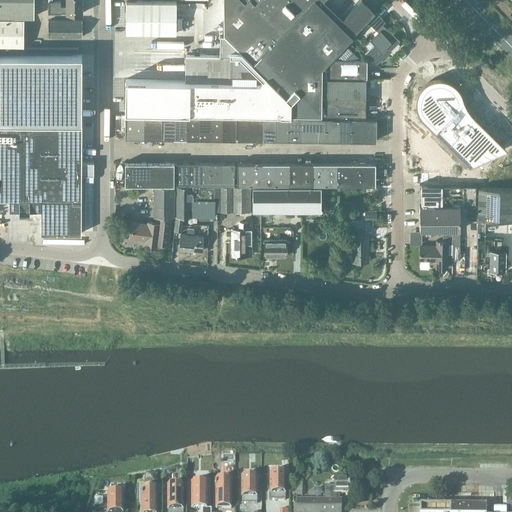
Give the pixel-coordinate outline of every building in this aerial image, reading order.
[(33,0),(0,0),(0,15),(17,16),(17,18),(0,18),(0,46),(21,47),(22,19),(21,18),(21,16),(34,16),(33,0)] [(66,12),(82,12),(82,0),(66,0),(66,6),(60,6),(60,1),(48,1),(48,12),(60,12),(66,12)] [(251,0),(245,0),(233,12),(223,2),(223,34),(235,45),(235,51),(223,50),(223,54),(219,54),(219,55),(185,54),(185,80),(125,79),(124,111),(189,112),(232,112),(280,113),(280,114),(291,114),(291,113),(321,113),(321,67),(331,58),(347,40),(352,35),(375,11),(362,0),(359,0),(342,17),(323,0),(256,0),(254,2),(251,0)] [(132,0),(131,33),(182,33),(183,16),(199,16),(199,12),(208,12),(208,1),(132,0)] [(222,0),(223,2),(233,12),(245,0),(251,0),(254,2),(256,0),(222,0)] [(376,30),(385,21),(376,13),(368,21),(376,30)] [(369,49),(365,53),(376,65),(390,51),(399,41),(390,32),(382,24),(376,30),(372,33),(375,35),(371,40),(375,44),(369,49)] [(219,44),(222,32),(216,30),(213,43),(219,44)] [(210,51),(211,45),(184,40),(183,46),(210,51)] [(347,40),(331,58),(332,59),(362,60),(359,57),(347,46),(350,43),(347,40)] [(82,55),(0,54),(0,198),(8,199),(8,209),(18,209),(18,212),(29,212),(29,209),(40,210),(40,233),(81,233),(81,122),(82,55)] [(366,76),(366,60),(362,60),(332,59),(325,66),(325,75),(366,76)] [(326,77),(326,95),(365,96),(365,87),(366,78),(326,77)] [(415,101),(415,102),(415,103),(415,104),(415,105),(415,106),(415,107),(416,108),(416,109),(416,110),(417,111),(417,112),(418,112),(418,113),(418,114),(419,115),(420,116),(420,117),(421,118),(422,118),(422,119),(429,126),(466,162),(493,135),(474,116),(461,103),(463,101),(463,100),(463,99),(463,98),(462,97),(462,96),(462,95),(462,94),(461,93),(461,92),(460,91),(460,90),(459,89),(458,88),(458,87),(457,87),(457,86),(456,85),(455,84),(454,83),(453,82),(452,82),(452,81),(451,81),(450,81),(449,80),(448,80),(448,79),(447,79),(446,79),(445,79),(444,78),(443,78),(442,78),(441,78),(440,78),(439,78),(438,78),(437,78),(436,78),(435,78),(434,78),(433,79),(432,79),(431,79),(430,80),(429,80),(428,80),(427,81),(426,82),(425,82),(424,83),(423,84),(422,84),(422,85),(421,86),(420,87),(420,88),(419,88),(419,89),(418,90),(418,91),(417,91),(417,92),(417,93),(416,94),(416,95),(416,96),(415,97),(415,98),(415,99),(415,100),(415,101)] [(365,96),(326,95),(325,113),(365,114),(365,96)] [(143,137),(144,115),(125,115),(125,137),(143,137)] [(162,115),(144,115),(143,137),(162,138),(162,115)] [(174,115),(162,115),(162,138),(174,138),(174,115)] [(186,116),(174,115),(174,138),(186,138),(186,116)] [(199,116),(186,116),(186,138),(198,138),(199,116)] [(199,116),(198,138),(210,138),(211,116),(199,116)] [(223,116),(211,116),(210,138),(223,139),(223,116)] [(223,116),(223,139),(235,139),(236,116),(223,116)] [(250,139),(251,117),(238,117),(237,139),(250,139)] [(251,117),(250,139),(263,139),(263,117),(251,117)] [(263,117),(263,139),(275,139),(275,117),(263,117)] [(288,117),(275,117),(275,139),(288,140),(288,117)] [(288,117),(288,140),(300,140),(300,118),(288,117)] [(300,140),(313,140),(313,118),(300,118),(300,140)] [(325,118),(313,118),(313,140),(325,140),(325,118)] [(325,118),(325,140),(337,140),(338,118),(325,118)] [(338,118),(337,140),(350,141),(350,118),(338,118)] [(350,118),(350,141),(375,141),(376,119),(350,118)] [(493,135),(466,162),(469,165),(507,148),(493,135)] [(125,162),(124,184),(173,184),(173,162),(125,162)] [(185,162),(173,162),(173,184),(185,185),(185,162)] [(185,162),(185,185),(197,185),(197,162),(185,162)] [(209,162),(197,162),(197,185),(209,185),(209,162)] [(221,163),(209,162),(209,185),(221,185),(221,163)] [(250,184),(250,162),(237,162),(237,184),(250,184)] [(262,163),(250,162),(250,184),(262,184),(262,163)] [(275,162),(262,163),(262,184),(275,184),(275,162)] [(287,184),(287,162),(275,162),(275,184),(287,184)] [(299,184),(299,163),(287,162),(287,184),(299,184)] [(312,162),(299,163),(299,184),(312,184),(312,162)] [(312,162),(312,184),(324,184),(324,162),(312,162)] [(337,184),(337,162),(324,162),(324,184),(337,184)] [(349,162),(337,162),(337,184),(349,184),(349,162)] [(349,162),(349,184),(375,184),(375,162),(349,162)] [(221,163),(221,185),(233,185),(234,163),(221,163)] [(476,205),(476,185),(421,184),(421,205),(453,204),(453,197),(463,197),(463,205),(476,205)] [(154,216),(173,216),(173,186),(154,186),(154,216)] [(175,186),(175,216),(184,216),(192,216),(192,186),(175,186)] [(214,186),(214,188),(214,210),(250,210),(250,186),(214,186)] [(286,210),(286,187),(252,186),(252,210),(286,210)] [(320,187),(286,187),(286,210),(320,210),(320,187)] [(214,210),(214,188),(193,188),(192,216),(214,216),(214,210)] [(509,232),(511,231),(511,188),(478,188),(477,231),(485,231),(485,219),(509,220),(509,232)] [(459,204),(453,204),(421,205),(419,205),(419,230),(451,229),(459,229),(459,204)] [(343,219),(343,229),(361,229),(361,219),(353,219),(353,211),(343,211),(343,219)] [(375,212),(365,212),(365,217),(370,218),(370,224),(375,224),(375,212)] [(184,216),(175,216),(174,230),(182,232),(184,216)] [(157,218),(156,223),(147,222),(147,224),(132,222),(130,238),(148,241),(147,246),(156,247),(156,243),(167,245),(170,220),(157,218)] [(251,243),(251,235),(251,222),(239,222),(239,229),(232,229),(231,255),(247,255),(247,243),(251,243)] [(180,233),(178,249),(190,251),(190,249),(202,250),(203,236),(193,234),(194,229),(187,228),(187,234),(180,233)] [(420,245),(420,260),(435,260),(435,267),(447,267),(447,254),(447,253),(451,253),(452,253),(452,243),(452,231),(446,231),(442,231),(442,240),(436,240),(436,245),(421,245),(420,245)] [(348,246),(346,246),(346,253),(347,253),(353,253),(353,262),(368,262),(368,236),(353,236),(353,237),(348,237),(348,246)] [(264,239),(264,256),(272,255),(272,254),(278,254),(278,256),(286,255),(286,248),(288,248),(289,246),(289,242),(288,241),(286,241),(286,239),(264,239)] [(489,268),(506,269),(506,249),(501,249),(502,239),(495,239),(494,249),(490,248),(489,268)] [(489,264),(489,253),(481,254),(481,265),(489,264)] [(145,475),(145,482),(148,484),(154,484),(157,482),(157,475),(154,473),(147,473),(145,475)] [(285,473),(269,473),(269,500),(285,500),(285,473)] [(257,477),(241,477),(241,504),(257,504),(257,477)] [(297,499),(293,499),(292,511),(341,511),(341,499),(339,499),(339,494),(349,494),(349,479),(333,479),(333,488),(324,488),(324,499),(297,499)] [(230,509),(231,480),(215,480),(215,484),(214,484),(214,487),(215,487),(215,509),(230,509)] [(207,483),(191,483),(191,509),(207,509),(207,483)] [(293,499),(297,499),(297,496),(302,496),(302,483),(293,483),(292,484),(292,496),(293,496),(293,499)] [(182,511),(183,485),(167,485),(167,511),(182,511)] [(156,511),(157,489),(141,489),(141,494),(140,494),(140,497),(141,497),(141,511),(156,511)] [(104,505),(104,491),(94,491),(94,505),(104,505)] [(122,511),(123,493),(107,493),(106,511),(122,511)]
